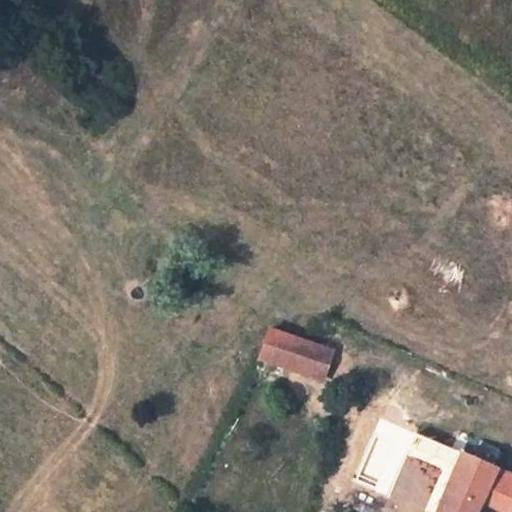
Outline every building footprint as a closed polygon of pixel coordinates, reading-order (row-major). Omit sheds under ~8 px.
[(332,349),(268,327),(259,359),(322,380),(332,349)] [(383,484),(406,430),(380,419),(357,472),(383,484)] [(442,445),(406,430),(383,484),(438,508),(460,453),(442,445)] [(442,445),(460,453),(495,468),(500,457),(446,434),(442,445)] [(438,508),(435,511),(475,511),(480,500),(495,468),(460,453),(438,508)] [(511,475),(495,468),(480,500),(502,511),(504,511),(511,511),(511,475)]
